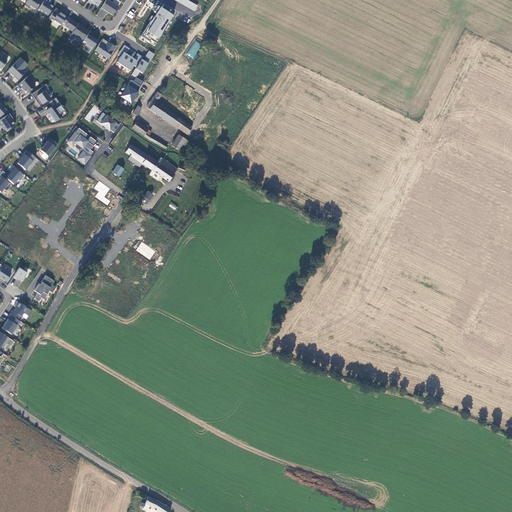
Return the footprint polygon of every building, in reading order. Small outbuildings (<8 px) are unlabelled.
[(27,0),(24,6),(28,8),(30,6),(35,9),(41,1),(39,0),(27,0)] [(108,0),(106,0),(101,8),(112,15),(118,6),(108,0)] [(174,0),(194,11),(197,6),(186,0),(174,0)] [(48,16),(53,7),(44,1),(38,10),(48,16)] [(173,16),(157,6),(154,10),(153,12),(155,13),(140,37),(154,46),(173,16)] [(61,25),(62,23),(67,16),(62,13),(61,14),(59,12),(59,11),(55,8),(49,18),(61,25)] [(64,27),(73,32),(78,24),(70,19),(70,18),(67,16),(62,23),(66,25),(64,27)] [(83,26),(78,23),(78,24),(73,32),(70,37),(80,43),(88,31),(83,28),(83,29),(81,28),(83,26)] [(94,33),(90,31),(83,41),(86,43),(85,46),(92,50),(99,38),(96,36),(95,37),(93,35),(94,33)] [(115,47),(103,39),(95,51),(107,59),(115,47)] [(194,40),(187,55),(194,59),(201,43),(194,40)] [(124,45),(120,50),(126,54),(129,49),(124,45)] [(139,63),(120,50),(117,55),(120,57),(117,62),(130,71),(133,66),(136,68),(132,75),(136,77),(140,72),(142,73),(150,61),(147,58),(145,62),(141,59),(139,63)] [(147,58),(150,61),(154,54),(149,51),(145,57),(147,58)] [(134,59),(139,63),(141,59),(143,57),(137,54),(134,59)] [(20,58),(8,71),(15,78),(16,77),(18,80),(25,73),(22,70),(28,65),(20,58)] [(28,76),(17,86),(20,89),(22,87),(25,91),(27,93),(35,87),(30,81),(31,80),(28,76)] [(143,82),(136,77),(133,82),(140,86),(143,82)] [(137,92),(140,86),(133,82),(131,80),(127,86),(124,84),(121,89),(124,91),(120,97),(123,99),(121,102),(128,106),(129,104),(130,106),(134,101),(132,100),(135,97),(138,93),(137,92)] [(46,84),(36,91),(38,95),(34,98),(35,98),(36,99),(35,100),(37,103),(40,106),(50,99),(44,90),(48,87),(46,84)] [(158,100),(162,95),(159,93),(157,92),(153,97),(158,100)] [(55,98),(49,103),(52,107),(50,108),(46,110),(49,114),(51,117),(55,122),(62,117),(60,114),(64,111),(60,106),(59,107),(57,104),(59,103),(55,98)] [(147,107),(172,124),(177,116),(152,100),(147,107)] [(90,122),(96,113),(99,115),(102,110),(94,104),(85,119),(90,122)] [(141,109),(137,107),(132,113),(137,116),(141,109)] [(11,116),(10,113),(0,120),(0,125),(0,126),(2,125),(6,131),(15,125),(12,121),(11,119),(13,118),(11,116)] [(114,133),(119,125),(103,113),(97,121),(107,129),(110,131),(111,130),(114,133)] [(172,124),(193,139),(198,131),(196,129),(192,126),(192,127),(177,116),(172,124)] [(143,136),(148,130),(136,122),(132,128),(143,136)] [(87,134),(78,128),(68,142),(72,145),(75,142),(82,148),(81,149),(83,151),(78,159),(85,164),(93,152),(90,149),(96,141),(90,136),(87,141),(84,139),(87,134)] [(151,132),(148,130),(143,136),(150,141),(157,145),(160,141),(149,135),(151,132)] [(193,139),(204,146),(208,139),(198,131),(193,139)] [(186,140),(179,135),(171,145),(179,150),(183,153),(189,142),(186,140)] [(40,150),(48,157),(58,145),(50,139),(48,142),(47,141),(44,145),(40,150)] [(168,146),(160,141),(157,145),(166,149),(168,146)] [(130,156),(141,163),(168,182),(175,172),(177,169),(157,156),(154,160),(131,144),(125,152),(130,156)] [(25,170),(35,157),(26,150),(22,155),(20,158),(21,159),(20,160),(17,163),(25,170)] [(139,167),(141,163),(130,156),(128,159),(139,167)] [(119,177),(119,176),(124,169),(117,165),(113,172),(119,177)] [(0,175),(1,176),(5,180),(6,178),(13,184),(18,179),(20,181),(24,176),(13,167),(12,169),(10,171),(11,171),(12,172),(8,176),(7,175),(2,171),(0,173),(0,175)] [(6,191),(11,185),(5,180),(1,176),(0,176),(0,191),(1,192),(4,189),(6,191)] [(110,189),(99,181),(94,188),(99,192),(95,197),(107,206),(110,201),(104,197),(110,189)] [(147,191),(143,197),(144,198),(143,198),(143,199),(143,200),(143,201),(143,202),(144,202),(145,202),(146,202),(147,201),(147,200),(148,200),(152,195),(147,191)] [(168,206),(175,210),(178,206),(171,202),(168,206)] [(150,260),(156,251),(142,241),(136,250),(150,260)] [(2,267),(0,269),(0,277),(6,282),(11,273),(2,267)] [(24,270),(20,267),(13,277),(16,280),(17,279),(20,280),(22,282),(27,273),(23,271),(24,270)] [(52,285),(54,281),(45,275),(41,282),(40,285),(39,284),(34,291),(37,293),(36,295),(34,298),(39,301),(41,298),(44,299),(50,291),(48,290),(50,288),(48,286),(50,283),(52,285)] [(32,311),(17,301),(14,306),(16,307),(15,309),(13,311),(12,310),(9,315),(10,315),(17,320),(20,316),(21,317),(24,313),(28,316),(32,311)] [(17,320),(10,315),(6,321),(2,328),(12,335),(20,322),(17,320)] [(0,347),(1,346),(3,348),(6,343),(10,346),(13,341),(0,332),(0,347)] [(168,511),(170,509),(156,500),(148,496),(145,504),(142,503),(140,507),(141,509),(145,511),(147,508),(150,510),(152,509),(157,511),(168,511)]
